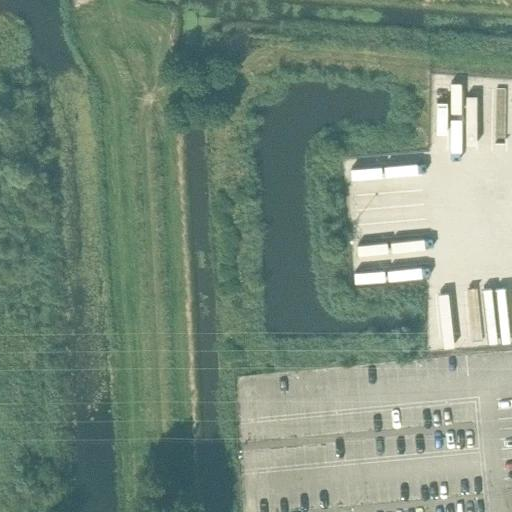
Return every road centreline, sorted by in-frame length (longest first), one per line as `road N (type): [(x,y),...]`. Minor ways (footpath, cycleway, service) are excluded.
road 1 (track): [(511,65),(254,47),(217,78),(153,100),(142,128),(164,511)]
road 2 (unknown): [(480,392),(250,412)]
road 3 (unknown): [(480,392),(493,511)]
